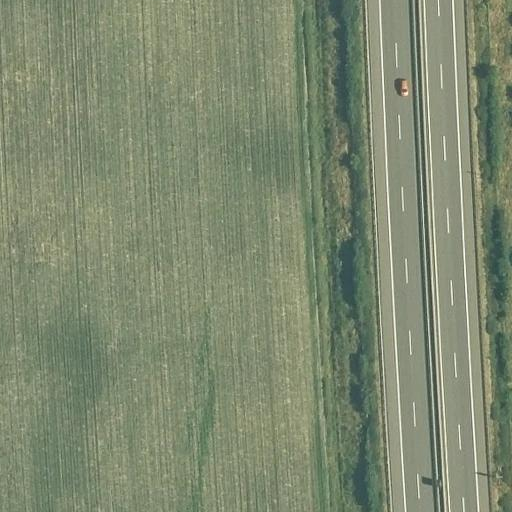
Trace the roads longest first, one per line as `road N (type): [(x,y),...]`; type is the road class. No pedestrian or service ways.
road 1 (motorway): [(463,511),(436,0)]
road 2 (motorway): [(394,0),(419,511)]
